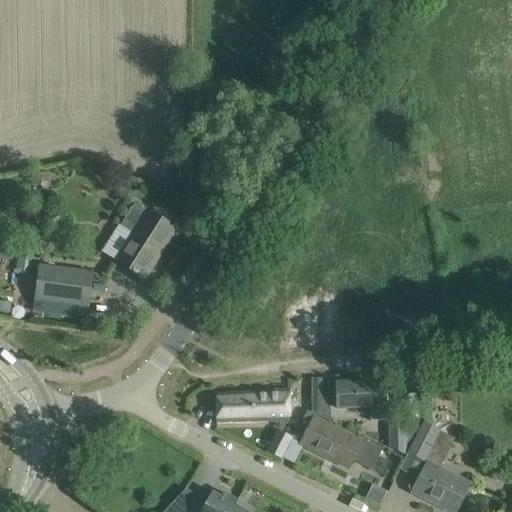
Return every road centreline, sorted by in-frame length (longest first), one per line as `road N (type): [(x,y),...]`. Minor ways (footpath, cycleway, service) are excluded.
road 1 (unclassified): [(126,401),(273,199),(398,0)]
road 2 (track): [(126,401),(197,374),(511,334)]
road 3 (unclassified): [(343,511),(126,401)]
